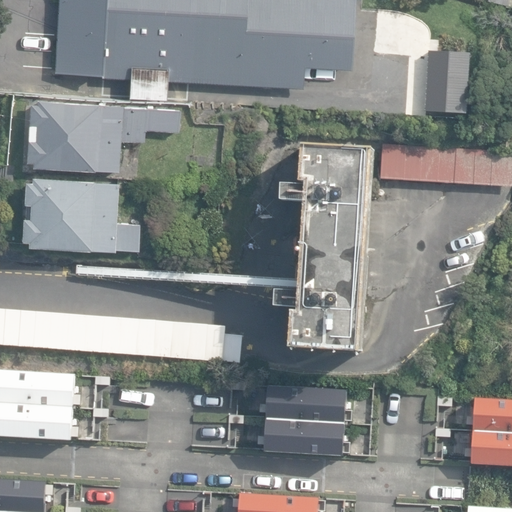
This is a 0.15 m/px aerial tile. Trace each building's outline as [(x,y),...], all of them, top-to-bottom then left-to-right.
[(57,0),(58,0),(49,0),(27,0),(25,46),(58,48),(56,73),(129,77),(128,96),(165,98),(166,79),(303,87),(304,66),(352,69),(355,0),(57,0)] [(34,167),(119,172),(120,141),(145,142),(146,129),(179,130),(181,108),(37,101),(37,102),(31,102),(27,162),(34,162),(34,167)] [(387,179),(509,187),(511,151),(389,143),(387,179)] [(292,347),(362,351),(375,150),(304,145),(302,181),(308,181),(308,185),(285,183),(284,202),(306,203),(301,282),(301,290),(279,289),(278,306),(301,307),(300,311),(294,310),(292,347)] [(29,246),(115,252),(115,248),(137,249),(139,225),(139,224),(116,223),(119,182),(33,177),(33,181),(26,181),(25,204),(31,204),(31,218),(24,218),(23,240),(30,241),(29,246)] [(433,339),(455,305),(439,295),(417,329),(433,339)] [(0,344),(238,362),(241,326),(0,308),(0,344)] [(0,374),(0,436),(71,440),(74,378),(0,374)] [(258,389),(255,450),(356,455),(359,393),(258,389)] [(511,405),(451,403),(448,465),(511,467),(511,405)] [(0,469),(0,511),(70,511),(73,473),(0,469)] [(240,488),(238,511),(319,511),(320,493),(240,488)] [(466,511),(511,511),(511,504),(467,502),(466,511)]
